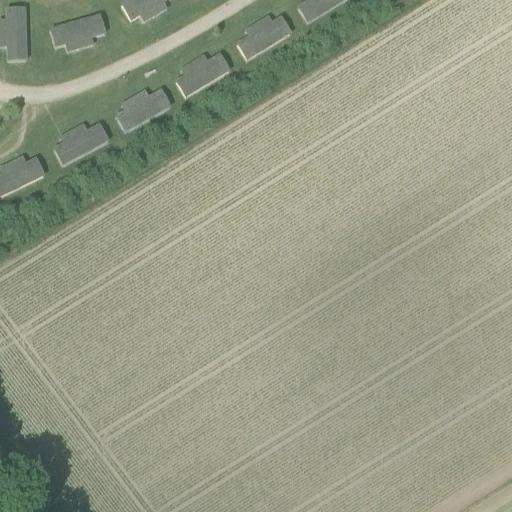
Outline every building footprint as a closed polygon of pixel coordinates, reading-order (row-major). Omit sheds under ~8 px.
[(184,0),(125,0),(111,8),(129,37),(186,3),(184,0)] [(297,0),(286,7),(304,36),(360,0),(297,0)] [(0,72),(32,72),(31,5),(0,5),(0,72)] [(225,45),(243,73),(299,38),(281,10),(225,45)] [(104,11),(40,30),(50,62),(114,43),(104,11)] [(164,81),(182,110),(239,75),(221,46),(164,81)] [(103,116),(120,145),(178,112),(161,83),(103,116)] [(43,148),(58,178),(117,146),(101,116),(43,148)] [(38,151),(0,168),(0,206),(52,181),(38,151)]
